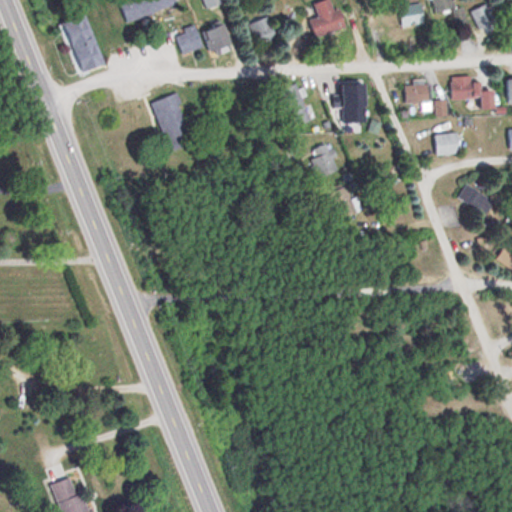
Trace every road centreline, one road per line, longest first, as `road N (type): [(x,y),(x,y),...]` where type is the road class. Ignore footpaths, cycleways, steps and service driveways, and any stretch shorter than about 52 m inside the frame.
road 1 (primary): [(210,511),(6,0)]
road 2 (residential): [(44,97),(146,70),(511,56)]
road 3 (residential): [(511,424),(359,67)]
road 4 (residential): [(251,69),(278,257)]
